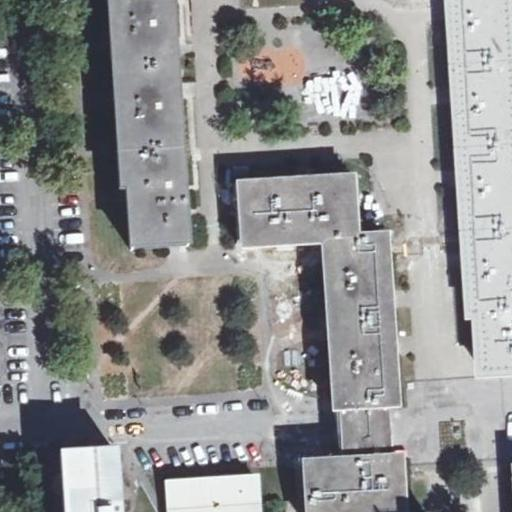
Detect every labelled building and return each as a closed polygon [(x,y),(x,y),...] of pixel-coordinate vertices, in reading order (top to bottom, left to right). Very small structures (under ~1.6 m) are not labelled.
[(109,0),(112,39),(112,49),(115,96),(116,106),(119,148),(119,155),(121,190),(128,189),(128,196),(132,250),(169,248),(186,247),(188,247),(186,216),(185,208),(178,99),(177,84),(175,53),(174,37),(171,0),(109,0)] [(511,0),(455,0),(457,20),(461,85),(462,103),(466,169),(467,186),(471,252),(472,269),(474,312),(481,311),(483,345),(485,373),(511,371),(511,0)] [(306,467),(308,497),(308,511),(404,511),(401,461),(387,462),(385,435),(383,408),(398,407),(396,386),(395,358),(393,337),(391,308),(390,290),(387,239),(354,241),(350,179),(313,181),(240,186),(244,248),(324,243),(335,410),(344,410),(344,418),(345,438),(347,464),(306,467)] [(117,511),(117,510),(114,456),(60,459),(62,473),(64,511),(117,511)] [(258,511),(259,508),(257,479),(216,482),(207,482),(168,485),(170,511),(258,511)]
